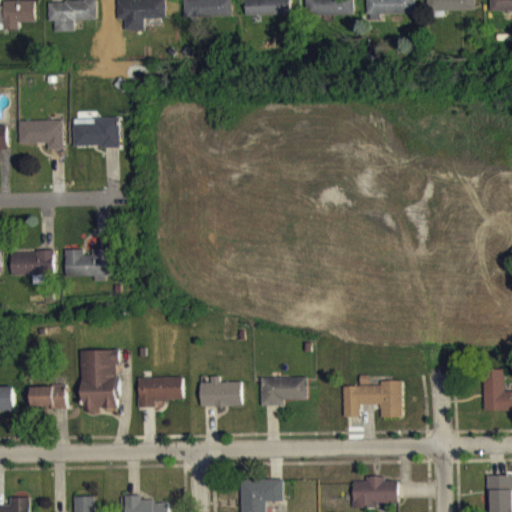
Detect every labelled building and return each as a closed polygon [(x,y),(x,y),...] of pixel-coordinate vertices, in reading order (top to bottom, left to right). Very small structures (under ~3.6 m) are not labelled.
[(477,20),(476,0),(467,0),(428,1),(429,20),(440,20),(440,21),(477,20)] [(511,0),(502,0),(492,0),(492,21),(511,20),(511,0)] [(416,2),(369,3),(370,29),(382,29),(382,23),(417,23),(416,2)] [(308,4),(309,25),(356,24),(355,3),(308,4)] [(186,7),(187,27),(235,26),(234,6),(186,7)] [(248,6),(248,25),(293,24),(293,6),(248,6)] [(147,39),(147,28),(168,28),(168,7),(122,8),(122,40),(147,39)] [(51,10),(51,30),(57,30),(57,41),(79,41),(79,29),(99,29),(99,9),(51,10)] [(0,39),(21,39),(21,32),(38,31),(38,10),(5,10),(5,16),(0,15),(0,39)] [(122,127),(76,128),(77,157),(123,156),(122,127)] [(66,129),(22,130),(22,153),(51,152),(51,159),(67,158),(66,129)] [(9,135),(0,135),(0,157),(10,157),(9,135)] [(69,259),(69,287),(97,286),(97,291),(108,290),(108,285),(115,285),(114,258),(95,258),(95,265),(87,265),(87,259),(69,259)] [(14,261),(14,285),(57,284),(57,260),(14,261)] [(86,418),(121,418),(120,372),(123,372),(122,359),(84,360),(86,418)] [(486,420),(511,419),(511,400),(507,400),(507,379),(486,379),(486,420)] [(185,386),(141,387),(141,417),(159,417),(158,410),(186,409),(185,386)] [(245,415),(244,391),(223,392),(223,386),(214,386),(214,392),(203,392),(204,416),(245,415)] [(265,415),(287,415),(287,409),(311,409),(310,387),(264,387),(265,415)] [(345,396),(346,426),(363,426),(362,414),(383,414),(383,427),(405,426),(404,390),(383,390),(383,395),(345,396)] [(35,416),(54,415),(54,419),(70,418),(69,395),(34,396),(35,416)] [(16,396),(0,396),(0,420),(17,420),(16,396)] [(511,511),(511,484),(490,485),(490,511),(511,511)] [(354,491),(354,511),(390,511),(400,511),(399,490),(386,491),(386,486),(368,486),(368,491),(354,491)] [(267,511),(268,510),(285,510),(285,489),(243,489),(243,511),(267,511)]
